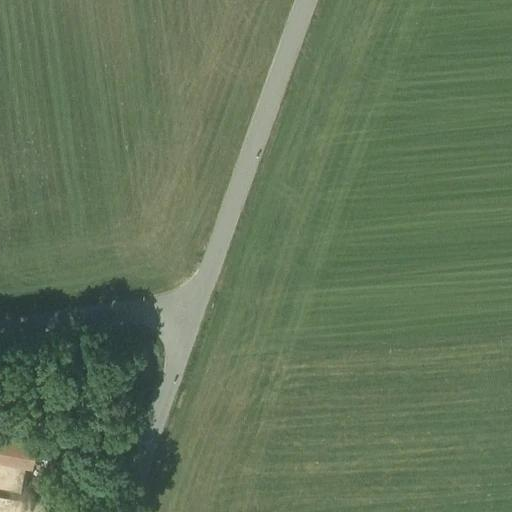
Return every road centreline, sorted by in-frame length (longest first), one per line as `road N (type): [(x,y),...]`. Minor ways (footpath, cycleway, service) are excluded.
road 1 (tertiary): [(194,304),(303,0)]
road 2 (tertiary): [(126,511),(194,304)]
road 3 (unclassified): [(0,333),(194,304)]
